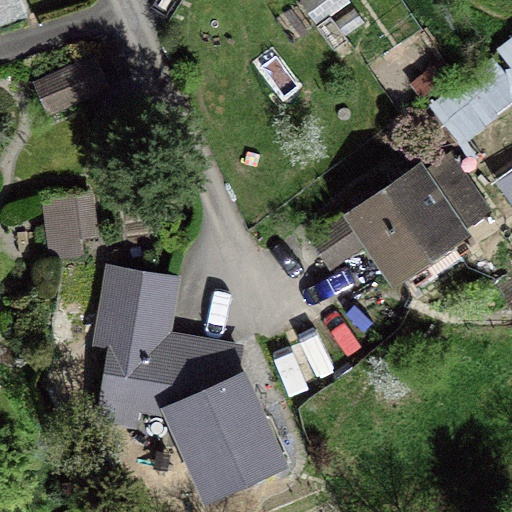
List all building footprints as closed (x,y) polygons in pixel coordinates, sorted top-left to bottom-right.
[(107,97),(90,65),(43,91),(60,123),(107,97)] [(435,165),(328,251),(347,275),(392,239),(430,287),(493,236),(435,165)] [(94,205),(55,213),(62,251),(102,243),(94,205)] [(179,281),(108,270),(96,347),(110,349),(98,422),(169,434),(205,511),(290,472),(245,378),(238,381),(243,348),(170,336),(179,281)] [(511,276),(496,286),(511,311),(511,276)]
